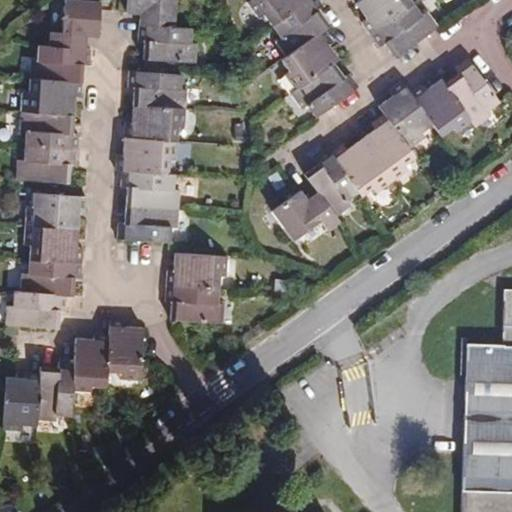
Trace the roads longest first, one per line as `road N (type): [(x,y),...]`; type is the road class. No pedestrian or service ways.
road 1 (residential): [(511,172),(200,400)]
road 2 (residential): [(107,18),(100,304)]
road 3 (residential): [(100,304),(147,310),(200,400)]
road 4 (residential): [(270,162),(379,88)]
